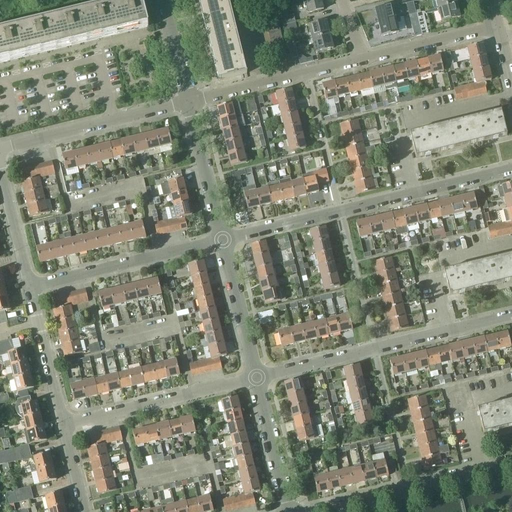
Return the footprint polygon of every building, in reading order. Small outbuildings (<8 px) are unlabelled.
[(139,0),(110,7),(116,33),(147,25),(148,28),(141,0),(139,0)] [(228,0),(200,0),(205,19),(231,12),(228,0)] [(324,10),(321,0),(305,0),(309,14),(324,10)] [(436,0),(438,9),(456,4),(455,0),(436,0)] [(438,9),(442,22),(459,18),(456,4),(438,9)] [(376,9),(379,23),(400,18),(399,13),(395,14),(393,5),(376,9)] [(110,7),(80,15),(86,40),(116,33),(110,7)] [(231,12),(205,19),(213,49),(239,43),(231,12)] [(423,12),(416,14),(420,28),(422,35),(428,34),(423,12)] [(413,29),(420,28),(416,14),(410,16),(413,29)] [(80,15),(49,22),(55,48),(86,40),(80,15)] [(282,18),(283,26),(295,23),(293,15),(282,18)] [(400,33),(397,23),(401,23),(400,18),(379,23),(382,37),(400,33)] [(267,23),(268,28),(280,26),(278,20),(267,23)] [(309,26),(313,40),(331,35),(330,32),(333,32),(333,31),(332,31),(330,23),(328,24),(327,21),(309,26)] [(49,22),(19,30),(25,55),(55,48),(49,22)] [(283,26),(285,34),(297,31),(295,23),(283,26)] [(281,31),(280,26),(268,28),(270,34),(281,31)] [(19,30),(0,34),(0,61),(25,55),(19,30)] [(283,37),(281,31),(270,34),(271,40),(283,37)] [(331,35),(313,40),(316,53),(334,49),(331,35)] [(284,43),(283,37),(271,40),(273,46),(284,43)] [(239,43),(213,49),(220,80),(218,80),(218,81),(241,75),(243,75),(244,74),(246,74),(247,74),(247,73),(246,73),(239,43)] [(286,49),(284,43),(273,46),(274,52),(286,49)] [(299,46),(298,43),(295,43),(295,44),(288,46),(292,59),(298,58),(295,47),(299,46)] [(468,48),(471,60),(485,56),(482,44),(468,48)] [(286,49),(274,52),(276,58),(287,55),(286,49)] [(474,72),(488,68),(485,56),(471,60),(474,72)] [(429,60),(432,74),(444,71),(440,57),(429,60)] [(420,77),(432,74),(429,60),(417,62),(420,77)] [(420,77),(417,62),(405,65),(408,80),(415,78),(416,84),(421,83),(420,77)] [(408,80),(405,65),(393,68),(397,83),(396,83),(397,88),(398,90),(409,87),(408,80)] [(397,83),(393,68),(381,71),(385,86),(384,86),(385,91),(397,88),(396,83),(397,83)] [(478,83),(484,82),(491,80),(488,68),(474,72),(476,84),(478,83)] [(385,86),(381,71),(370,74),(373,88),(384,86),(385,86)] [(373,88),(370,74),(358,77),(361,91),(373,88)] [(346,80),(349,94),(361,91),(358,77),(346,80)] [(334,83),(338,97),(349,94),(346,80),(334,83)] [(487,93),(484,82),(478,83),(481,95),(487,93)] [(326,100),(330,120),(337,119),(334,104),(339,103),(338,97),(334,83),(322,86),(326,100)] [(475,96),(481,95),(478,83),(476,84),(472,85),(475,96)] [(469,98),(475,96),(472,85),(466,86),(469,98)] [(469,98),(466,86),(460,88),(463,99),(469,98)] [(457,101),(463,99),(460,88),(454,89),(457,101)] [(276,93),(279,105),(294,101),(291,89),(276,93)] [(254,99),(246,101),(249,113),(249,114),(253,113),(253,112),(251,105),(255,104),(254,99)] [(282,116),(297,113),(294,101),(279,105),(282,116)] [(220,119),(234,116),(232,104),(217,107),(220,119)] [(493,114),(419,132),(411,134),(417,158),(507,136),(507,135),(504,124),(504,122),(501,112),(493,114)] [(282,116),(285,128),(300,125),(297,113),(282,116)] [(220,119),(223,131),(237,128),(234,116),(220,119)] [(340,124),(343,136),(360,132),(358,120),(340,124)] [(285,128),(288,140),(303,137),(300,125),(285,128)] [(238,128),(237,128),(223,131),(226,143),(240,139),(240,140),(246,139),(243,127),(238,128)] [(169,131),(157,134),(160,148),(161,153),(174,150),(169,131)] [(363,144),(360,132),(343,136),(346,148),(363,144)] [(157,134),(145,136),(148,151),(150,156),(161,153),(160,148),(157,134)] [(137,154),(148,151),(145,136),(133,139),(137,154)] [(305,149),(303,137),(288,140),(291,152),(305,149)] [(125,157),(137,154),(133,139),(121,142),(125,157)] [(226,143),(229,155),(243,151),(240,139),(226,143)] [(113,160),(125,157),(121,142),(109,145),(113,160)] [(364,149),(363,144),(346,148),(349,160),(366,156),(371,155),(376,153),(374,146),(364,149)] [(101,163),(113,160),(109,145),(98,148),(101,163)] [(103,168),(101,163),(98,148),(86,151),(89,165),(96,164),(98,169),(103,168)] [(86,151),(74,154),(78,168),(89,165),(86,151)] [(232,167),(246,163),(243,151),(229,155),(232,167)] [(66,171),(78,168),(74,154),(63,156),(66,171)] [(371,155),(366,156),(349,160),(352,171),(369,167),(368,163),(372,162),(371,155)] [(47,164),(50,175),(56,174),(54,162),(47,164)] [(41,165),(44,177),(50,175),(47,164),(41,165)] [(40,178),(44,177),(41,165),(35,167),(38,178),(40,178)] [(355,183),(372,179),(376,178),(379,177),(379,174),(375,175),(372,166),(369,167),(352,171),(355,183)] [(38,178),(35,167),(29,168),(32,180),(38,178)] [(32,180),(29,168),(23,170),(26,181),(32,180)] [(314,178),(303,181),(307,195),(319,192),(317,185),(329,182),(326,170),(313,173),(314,178)] [(40,178),(38,178),(32,180),(26,181),(22,182),(25,194),(43,189),(40,178)] [(290,178),(278,181),(283,201),(295,198),(291,184),(290,178)] [(375,191),(379,190),(376,178),(372,179),(355,183),(357,192),(358,195),(368,192),(375,191)] [(168,183),(171,192),(171,194),(186,191),(183,179),(168,183)] [(268,189),(272,204),(283,201),(278,181),(266,184),(268,189)] [(303,181),(291,184),(295,198),(307,195),(303,181)] [(511,183),(497,187),(500,199),(505,198),(511,195),(511,183)] [(67,194),(83,190),(82,186),(71,189),(70,186),(65,185),(67,194)] [(46,201),(44,192),(43,189),(25,194),(28,205),(46,201)] [(268,189),(256,192),(260,207),(272,204),(268,189)] [(175,206),(189,203),(186,191),(171,194),(175,206)] [(248,210),(260,207),(256,192),(244,195),(248,210)] [(462,198),(466,212),(477,209),(474,195),(462,198)] [(511,195),(505,198),(506,204),(501,205),(503,210),(508,209),(508,210),(511,208),(511,195)] [(462,198),(450,200),(454,215),(466,212),(462,198)] [(454,215),(450,200),(438,203),(442,218),(454,215)] [(46,201),(28,205),(31,217),(49,213),(46,201)] [(177,218),(178,219),(178,218),(184,217),(192,215),(189,203),(175,206),(174,206),(170,207),(172,219),(177,218)] [(442,218),(438,203),(427,206),(430,221),(442,218)] [(430,221),(427,206),(415,209),(418,223),(430,221)] [(506,222),(511,221),(511,222),(511,221),(511,208),(508,210),(508,209),(503,210),(506,222)] [(403,212),(407,226),(418,223),(415,209),(403,212)] [(391,215),(395,229),(407,226),(403,212),(391,215)] [(391,215),(379,218),(383,232),(395,229),(391,215)] [(178,218),(181,230),(187,229),(184,217),(178,218)] [(178,219),(177,218),(172,219),(175,232),(181,230),(178,218),(178,219)] [(383,232),(379,218),(367,220),(371,235),(383,232)] [(175,232),(172,219),(166,221),(169,233),(175,232)] [(371,235),(367,220),(356,223),(359,238),(371,235)] [(166,221),(160,222),(163,234),(169,233),(166,221)] [(163,234),(160,222),(154,224),(157,236),(163,234)] [(509,234),(506,222),(500,224),(503,236),(509,234)] [(131,226),(134,240),(146,237),(142,223),(131,226)] [(494,225),(497,237),(503,236),(500,224),(494,225)] [(497,237),(494,225),(488,227),(491,239),(497,237)] [(131,226),(119,229),(122,243),(134,240),(131,226)] [(310,231),(313,243),(328,239),(325,227),(310,231)] [(441,240),(446,238),(444,228),(432,231),(433,237),(440,235),(441,240)] [(111,246),(122,243),(119,229),(107,231),(111,246)] [(107,231),(95,234),(99,249),(111,246),(107,231)] [(60,243),(64,258),(75,255),(72,240),(70,233),(58,236),(60,243)] [(84,237),(87,252),(99,249),(95,234),(84,237)] [(84,237),(72,240),(75,255),(87,252),(84,237)] [(331,251),(328,239),(313,243),(316,254),(331,251)] [(254,257),(269,254),(266,242),(251,245),(254,257)] [(60,243),(48,246),(52,260),(64,258),(60,243)] [(40,263),(52,260),(48,246),(37,249),(40,263)] [(334,263),(331,251),(316,254),(319,266),(334,263)] [(254,257),(257,269),(271,265),(269,254),(254,257)] [(511,254),(452,269),(444,271),(450,296),(511,280),(511,254)] [(377,274),(394,270),(391,258),(374,262),(377,274)] [(192,277),(206,273),(203,262),(189,265),(192,277)] [(336,274),(334,263),(319,266),(322,278),(336,274)] [(260,281),(274,277),(271,265),(257,269),(260,281)] [(377,274),(380,286),(397,282),(394,270),(377,274)] [(195,289),(209,285),(206,273),(192,277),(195,289)] [(336,274),(322,278),(324,290),(339,286),(336,274)] [(260,281),(263,293),(277,289),(274,277),(260,281)] [(158,280),(146,283),(150,297),(162,294),(158,280)] [(397,282),(380,286),(383,297),(400,293),(398,281),(397,282)] [(138,300),(150,297),(146,283),(134,286),(138,300)] [(197,300),(212,297),(209,285),(195,289),(197,300)] [(126,303),(138,300),(134,286),(122,289),(126,303)] [(277,289),(263,293),(266,305),(285,300),(283,288),(277,289)] [(126,303),(122,289),(110,291),(114,306),(126,303)] [(80,292),(83,303),(88,302),(86,290),(80,292)] [(102,309),(114,306),(110,291),(98,294),(102,309)] [(77,305),(82,303),(83,303),(80,292),(74,293),(77,305)] [(77,305),(74,293),(68,295),(70,306),(77,305)] [(386,309),(403,305),(400,293),(383,297),(386,309)] [(70,306),(68,295),(62,296),(64,307),(70,306)] [(56,297),(58,309),(64,307),(62,296),(56,297)] [(200,312),(215,309),(212,297),(197,300),(193,301),(196,313),(200,312)] [(0,312),(5,312),(10,310),(7,298),(0,299),(0,312)] [(386,309),(389,321),(406,317),(403,305),(386,309)] [(70,306),(64,307),(58,309),(54,310),(56,322),(73,318),(72,315),(70,306)] [(203,324),(218,320),(215,309),(200,312),(203,324)] [(274,316),(272,310),(258,314),(259,319),(274,316)] [(118,323),(119,328),(130,325),(129,320),(127,313),(122,314),(124,322),(118,323)] [(129,320),(130,325),(142,322),(141,318),(140,315),(136,316),(136,319),(129,320)] [(337,318),(341,333),(353,330),(349,315),(337,318)] [(106,326),(107,331),(119,328),(118,323),(116,316),(111,317),(113,324),(106,326)] [(182,316),(177,317),(180,329),(185,328),(192,326),(191,321),(183,323),(182,316)] [(406,317),(389,321),(392,333),(409,329),(406,317)] [(73,318),(56,322),(59,334),(76,329),(73,318)] [(325,321),(329,336),(341,333),(337,318),(325,321)] [(7,322),(8,327),(18,325),(17,319),(7,321),(7,322)] [(206,336),(221,332),(218,320),(203,324),(206,336)] [(313,324),(317,339),(329,336),(325,321),(313,324)] [(301,327),(305,342),(317,339),(313,324),(301,327)] [(293,345),(305,342),(301,327),(290,330),(293,345)] [(59,334),(62,345),(79,341),(76,329),(59,334)] [(293,345),(290,330),(278,333),(281,348),(293,345)] [(209,347),(223,344),(221,332),(206,336),(209,347)] [(496,335),(500,350),(511,347),(508,332),(496,335)] [(496,335),(484,338),(488,353),(500,350),(496,335)] [(160,345),(162,352),(167,351),(165,343),(171,342),(170,337),(159,340),(160,345)] [(473,341),(476,356),(488,353),(484,338),(473,341)] [(154,347),(160,345),(159,340),(147,343),(148,348),(150,355),(155,354),(154,347)] [(7,342),(9,354),(15,352),(12,341),(7,342)] [(79,341),(62,345),(65,357),(82,353),(79,341)] [(473,341),(461,344),(464,358),(476,356),(473,341)] [(89,346),(91,354),(100,351),(98,344),(89,346)] [(226,356),(226,353),(223,344),(209,347),(212,359),(213,359),(219,358),(226,356)] [(449,347),(453,361),(464,358),(461,344),(449,347)] [(449,347),(437,350),(441,364),(453,361),(449,347)] [(15,352),(9,354),(10,361),(5,362),(6,368),(12,367),(28,363),(25,350),(15,352)] [(437,350),(426,353),(429,367),(431,373),(442,370),(441,364),(437,350)] [(426,353),(414,356),(417,370),(429,367),(426,353)] [(414,356),(402,358),(406,373),(417,370),(414,356)] [(213,359),(216,371),(222,369),(219,358),(213,359)] [(394,376),(406,373),(402,358),(390,361),(394,376)] [(207,360),(210,372),(216,371),(213,359),(212,359),(207,360)] [(207,360),(201,362),(204,373),(210,372),(207,360)] [(176,361),(165,364),(168,378),(180,375),(176,361)] [(198,375),(204,373),(201,362),(195,363),(198,375)] [(9,381),(15,380),(15,379),(31,376),(28,363),(12,367),(13,374),(7,375),(9,381)] [(192,376),(198,375),(195,363),(189,365),(192,376)] [(156,381),(168,378),(165,364),(153,367),(156,381)] [(347,380),(361,377),(359,365),(344,369),(347,380)] [(144,384),(156,381),(153,367),(141,370),(144,384)] [(478,368),(480,376),(487,375),(486,370),(485,370),(484,367),(481,368),(480,368),(478,368)] [(133,387),(144,384),(141,370),(129,373),(133,387)] [(460,372),(455,373),(455,374),(456,377),(455,378),(457,382),(464,380),(462,376),(461,376),(460,372)] [(121,390),(133,387),(129,373),(118,376),(121,390)] [(31,376),(15,379),(15,380),(18,392),(34,389),(31,376)] [(97,395),(109,392),(106,378),(105,379),(105,376),(99,378),(98,376),(93,377),(94,381),(97,395)] [(109,392),(121,390),(118,376),(106,378),(109,392)] [(347,380),(350,392),(364,389),(361,377),(347,380)] [(86,398),(81,380),(81,378),(76,379),(76,378),(69,380),(70,387),(74,401),(86,398)] [(432,381),(434,388),(445,385),(444,381),(444,378),(432,381)] [(81,380),(86,398),(97,395),(94,381),(93,381),(93,379),(87,380),(87,379),(81,380)] [(288,395),(302,391),(299,380),(285,383),(288,395)] [(348,405),(353,404),(367,401),(364,389),(350,392),(345,394),(348,405)] [(288,395),(291,407),(305,403),(302,391),(288,395)] [(411,411),(428,407),(425,395),(408,400),(411,411)] [(0,404),(9,402),(8,396),(0,397),(0,404)] [(22,418),(22,420),(24,419),(40,415),(37,402),(32,404),(30,396),(17,400),(18,401),(17,403),(16,405),(15,407),(15,409),(16,411),(16,412),(17,414),(19,416),(20,417),(22,418)] [(240,409),(237,397),(223,401),(225,413),(240,409)] [(511,400),(486,407),(478,409),(484,433),(511,426),(511,400)] [(353,404),(356,416),(370,412),(367,401),(353,404)] [(293,419),(308,415),(305,403),(291,407),(293,419)] [(411,411),(414,423),(431,419),(428,407),(411,411)] [(240,409),(225,413),(228,425),(243,421),(240,409)] [(373,425),(370,412),(356,416),(359,428),(373,425)] [(27,432),(43,428),(40,415),(24,419),(27,432)] [(293,419),(296,430),(311,427),(308,415),(293,419)] [(192,418),(180,420),(184,435),(196,432),(192,418)] [(431,419),(414,423),(417,435),(434,431),(431,419)] [(172,438),(184,435),(180,420),(168,423),(172,438)] [(231,436),(246,433),(243,421),(228,425),(231,436)] [(160,441),(172,438),(168,423),(156,426),(160,441)] [(148,444),(160,441),(156,426),(145,429),(148,444)] [(296,430),(297,434),(299,443),(314,439),(319,438),(316,426),(311,427),(296,430)] [(27,432),(30,445),(47,441),(43,428),(27,432)] [(114,430),(116,441),(122,440),(120,428),(114,430)] [(148,444),(145,429),(133,432),(136,446),(148,444)] [(108,431),(111,443),(116,441),(114,430),(108,431)] [(102,433),(104,443),(105,444),(111,443),(108,431),(102,433)] [(417,435),(419,447),(437,442),(434,431),(417,435)] [(98,445),(104,443),(102,433),(96,434),(98,445)] [(234,448),(249,445),(246,433),(231,436),(234,448)] [(89,436),(92,446),(98,445),(96,434),(89,436)] [(208,441),(210,448),(211,453),(215,452),(220,450),(219,446),(214,447),(212,440),(208,441)] [(419,447),(422,459),(440,455),(449,453),(448,445),(438,448),(437,442),(419,447)] [(104,443),(98,445),(92,446),(87,448),(90,459),(108,455),(112,454),(111,452),(107,453),(105,444),(104,443)] [(252,456),(249,445),(234,448),(237,460),(252,456)] [(6,458),(22,454),(20,448),(5,452),(6,458)] [(22,454),(6,458),(8,464),(23,460),(22,454)] [(32,473),(37,471),(53,467),(50,454),(34,458),(35,465),(31,467),(32,473)] [(153,465),(164,462),(163,458),(162,454),(157,456),(158,459),(152,461),(153,465)] [(111,467),(108,455),(90,459),(93,471),(111,467)] [(442,466),(440,455),(422,459),(425,470),(442,466)] [(240,472),(254,468),(252,456),(237,460),(237,459),(233,460),(236,472),(240,471),(240,472)] [(373,464),(377,479),(389,476),(385,461),(373,464)] [(373,464),(361,467),(365,482),(377,479),(373,464)] [(37,471),(40,484),(56,480),(53,467),(37,471)] [(111,467),(93,471),(96,483),(113,479),(121,477),(122,477),(121,473),(116,475),(115,471),(112,472),(111,467)] [(334,489),(341,487),(338,473),(336,467),(325,470),(326,476),(329,490),(334,489)] [(365,482),(361,467),(349,470),(353,484),(365,482)] [(243,484),(257,480),(254,468),(240,472),(243,484)] [(338,473),(341,487),(353,484),(349,470),(338,473)] [(329,490),(326,476),(314,479),(317,493),(329,490)] [(113,479),(96,483),(99,495),(116,491),(113,479)] [(260,491),(257,480),(243,484),(245,494),(245,495),(247,495),(253,493),(260,491)] [(32,493),(30,487),(15,491),(16,497),(32,493)] [(152,494),(159,492),(158,488),(146,491),(147,495),(149,502),(154,501),(152,494)] [(147,495),(146,491),(135,493),(136,498),(137,505),(142,504),(141,496),(147,495)] [(33,499),(32,493),(16,497),(17,503),(33,499)] [(46,497),(49,510),(65,506),(61,493),(46,497)] [(247,495),(250,506),(255,505),(253,493),(247,495)] [(240,495),(244,507),(250,506),(247,495),(245,495),(245,494),(240,495)] [(234,497),(238,509),(244,507),(240,495),(234,497)] [(198,499),(200,511),(210,511),(213,511),(209,497),(198,499)] [(229,498),(232,510),(238,509),(234,497),(229,498)] [(232,510),(229,498),(223,500),(225,511),(232,510)] [(200,511),(198,499),(186,502),(188,511),(200,511)] [(162,503),(163,508),(163,511),(175,511),(174,505),(168,507),(166,502),(162,503)] [(174,505),(175,511),(188,511),(186,502),(174,505)]
